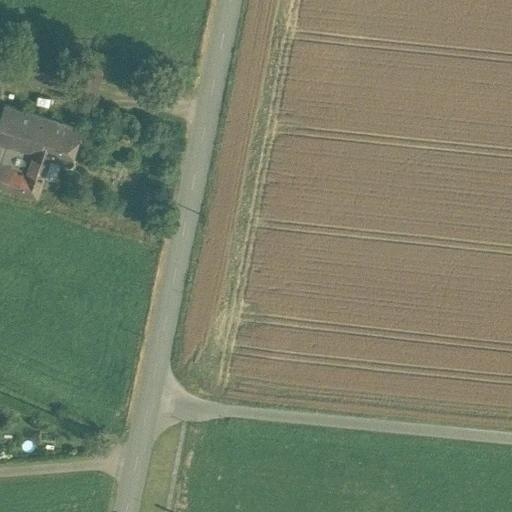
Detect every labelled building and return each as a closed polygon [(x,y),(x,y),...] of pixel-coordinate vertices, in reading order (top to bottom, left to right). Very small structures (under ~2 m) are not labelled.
[(44,54),(0,43),(0,68),(6,70),(38,79),(44,54)] [(79,47),(75,61),(104,67),(108,54),(79,47)] [(74,62),(44,54),(38,79),(98,93),(104,67),(75,61),(74,62)] [(83,126),(5,103),(0,120),(0,140),(28,149),(51,156),(72,162),(83,126)] [(0,140),(0,161),(30,171),(32,165),(24,163),(28,149),(0,140)] [(51,156),(28,149),(24,163),(32,165),(30,171),(0,161),(0,182),(39,195),(51,156)]
